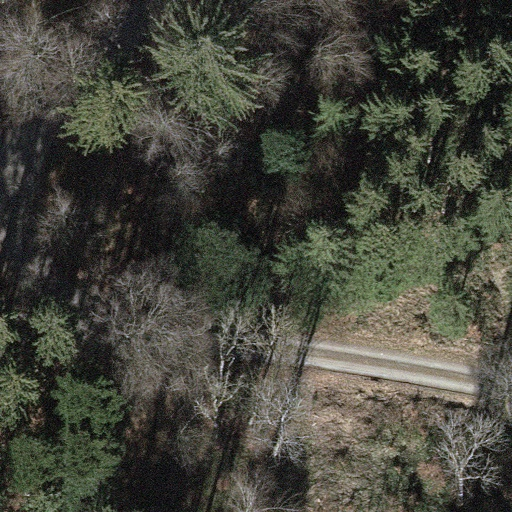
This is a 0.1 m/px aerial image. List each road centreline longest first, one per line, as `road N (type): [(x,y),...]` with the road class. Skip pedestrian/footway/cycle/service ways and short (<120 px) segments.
road 1 (track): [(511,379),(0,358)]
road 2 (track): [(162,0),(82,78),(0,177)]
